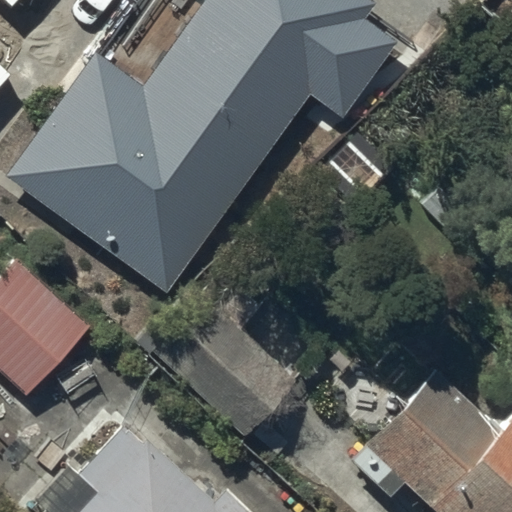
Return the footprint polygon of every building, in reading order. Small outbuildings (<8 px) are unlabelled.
[(90,41),(2,166),(163,279),(302,81),(336,105),(389,29),(359,7),(363,0),(191,0),(138,75),(90,41)] [(10,248),(0,257),(0,363),(18,381),(81,313),(10,248)] [(144,334),(240,424),(291,369),(194,280),(144,334)] [(435,345),(345,445),(380,478),(395,462),(447,511),(511,511),(511,393),(499,407),(435,345)] [(70,442),(25,489),(47,511),(261,511),(217,469),(207,479),(128,402),(80,452),(70,442)]
